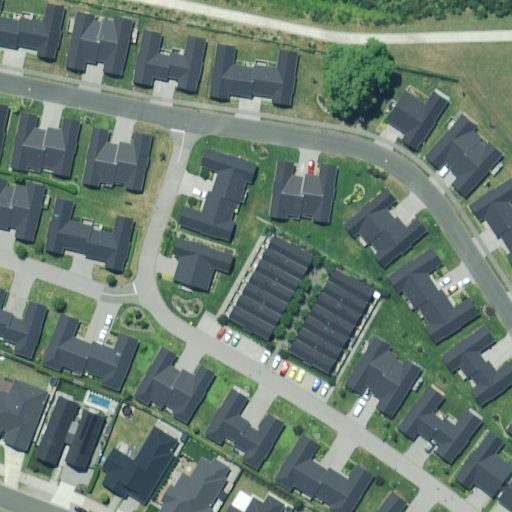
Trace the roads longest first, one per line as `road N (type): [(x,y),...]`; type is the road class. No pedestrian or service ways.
road 1 (residential): [(199,121),(371,151),(406,167),(433,189),(511,308)]
road 2 (residential): [(463,511),(323,407),(187,329),(161,294)]
road 3 (residential): [(0,83),(199,121)]
road 4 (residential): [(161,294),(158,265),(199,121)]
road 5 (residential): [(161,294),(123,296),(0,261)]
